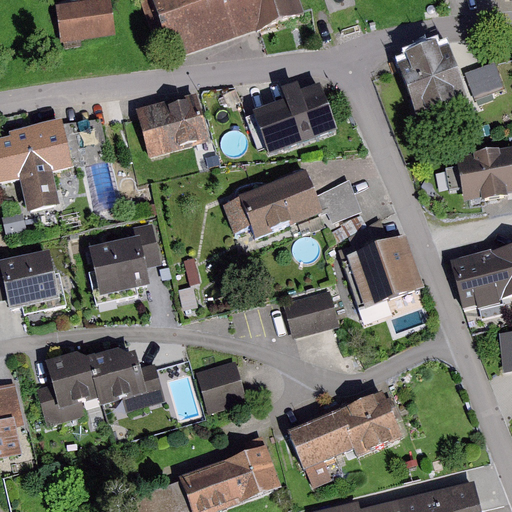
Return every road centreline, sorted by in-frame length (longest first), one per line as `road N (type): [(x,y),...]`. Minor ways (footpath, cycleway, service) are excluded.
road 1 (residential): [(460,341),(348,386),(225,345),(165,335),(0,350)]
road 2 (residential): [(346,59),(0,103)]
road 3 (residential): [(460,341),(346,59)]
road 4 (residential): [(511,23),(423,31),(346,59)]
road 5 (residential): [(511,470),(460,341)]
